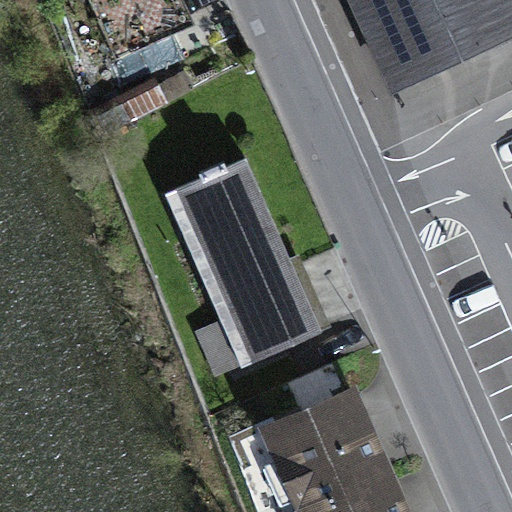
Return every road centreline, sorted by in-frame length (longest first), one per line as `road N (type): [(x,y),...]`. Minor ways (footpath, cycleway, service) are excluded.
road 1 (unclassified): [(261,0),(486,511)]
road 2 (unknown): [(511,279),(440,152)]
